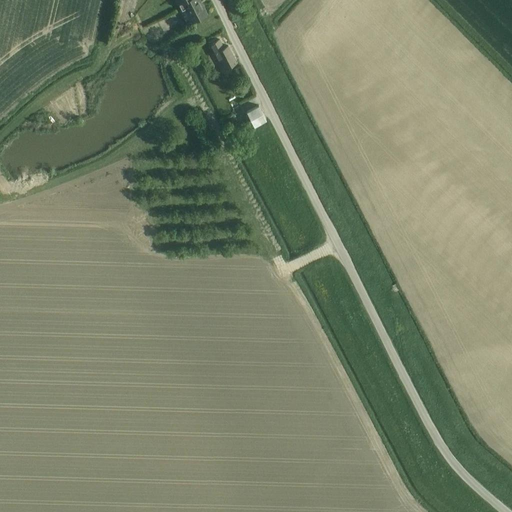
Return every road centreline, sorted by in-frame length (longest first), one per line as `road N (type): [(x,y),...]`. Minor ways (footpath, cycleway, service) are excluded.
road 1 (unclassified): [(504,511),(432,433),(228,27)]
road 2 (track): [(0,136),(97,63),(109,0)]
